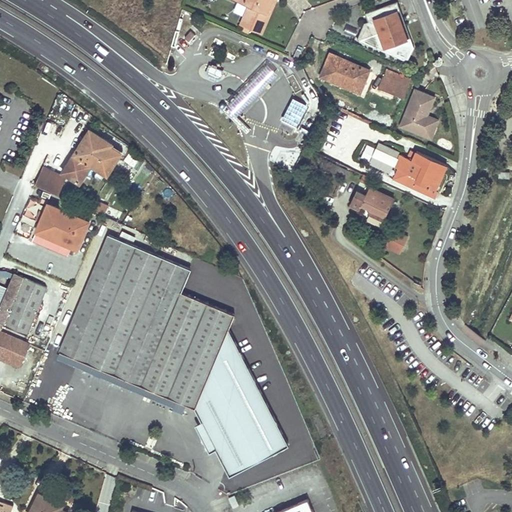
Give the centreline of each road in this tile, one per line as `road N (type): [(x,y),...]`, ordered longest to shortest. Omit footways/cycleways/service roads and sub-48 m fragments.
road 1 (trunk): [(414,511),(329,328),(262,216),(153,91),(25,0)]
road 2 (trunk): [(0,15),(92,78),(206,191),(276,291),(384,511)]
road 3 (residential): [(469,165),(437,260),(436,301),(449,327),(511,380)]
road 4 (residential): [(207,511),(169,477),(0,406)]
